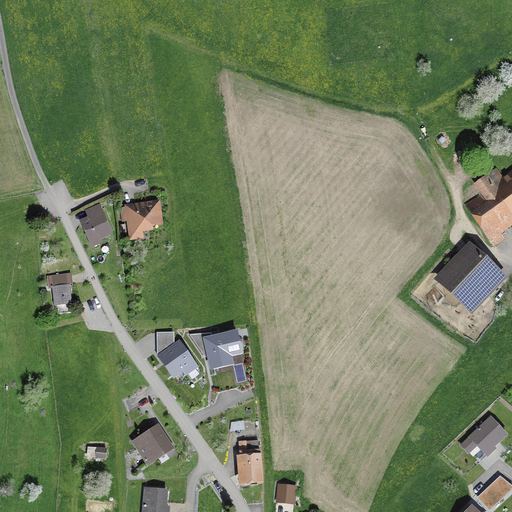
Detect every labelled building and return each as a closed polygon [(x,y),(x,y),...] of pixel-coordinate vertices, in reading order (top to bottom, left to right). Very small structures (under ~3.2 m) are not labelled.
[(476,186),(482,195),(466,207),(492,246),(501,241),(493,228),(511,214),(511,172),(502,180),(496,171),(476,186)] [(159,225),(156,205),(127,209),(130,233),(151,230),(150,226),(159,225)] [(98,208),(88,212),(91,219),(81,223),(89,242),(109,234),(98,208)] [(463,242),(454,250),(463,258),(440,283),(470,312),(486,295),(481,290),(496,274),(463,242)] [(69,304),(67,287),(53,289),(55,305),(69,304)] [(234,337),(207,342),(216,389),(234,386),(228,355),(238,354),(234,337)] [(194,363),(179,343),(158,358),(173,379),(194,363)] [(467,453),(470,451),(478,460),(505,435),(490,418),(460,446),(467,453)] [(157,429),(135,444),(148,463),(170,449),(157,429)] [(259,457),(258,457),(257,441),(245,442),(245,452),(239,452),(241,483),(260,482),(259,457)] [(95,464),(102,465),(103,459),(104,459),(105,450),(88,448),(87,457),(96,458),(95,464)] [(489,511),(511,490),(511,486),(499,477),(477,498),(489,511)] [(292,487),(292,486),(278,485),(277,502),(291,502),(291,500),(297,501),(298,487),(292,487)] [(167,511),(168,508),(164,508),(166,491),(145,489),(142,511),(167,511)] [(94,502),(93,511),(109,511),(110,504),(94,502)]
